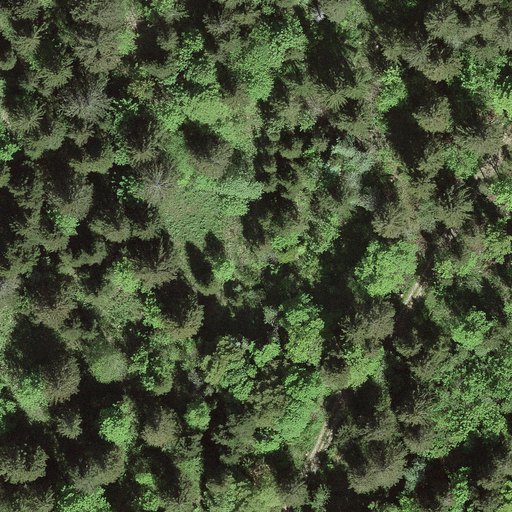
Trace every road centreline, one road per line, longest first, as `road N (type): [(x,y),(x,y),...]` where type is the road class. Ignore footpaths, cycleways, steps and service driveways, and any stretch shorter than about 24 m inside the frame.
road 1 (track): [(307,511),(345,446),(426,242)]
road 2 (track): [(511,124),(426,242)]
